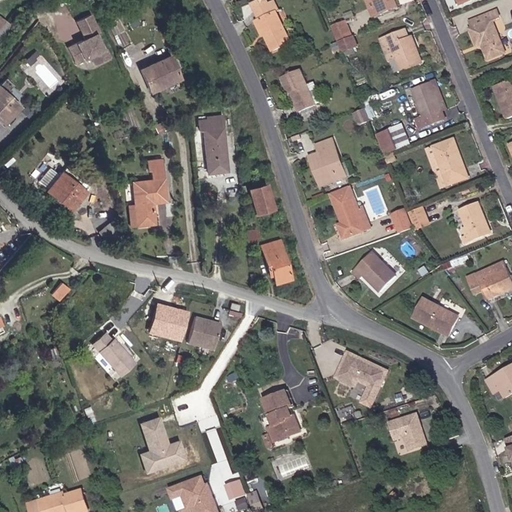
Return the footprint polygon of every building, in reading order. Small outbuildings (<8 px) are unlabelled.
[(270,0),(264,0),(254,5),(261,20),(256,22),(272,55),(297,45),(277,2),(273,4),(270,0)] [(399,0),(366,0),(374,19),(403,9),(399,0)] [(511,53),(495,10),(472,22),(474,28),(472,30),(479,48),(485,48),(490,61),(511,54),(511,53)] [(0,42),(14,25),(0,14),(0,42)] [(92,16),(77,23),(85,40),(69,48),(78,65),(91,59),(95,66),(111,58),(92,16)] [(350,21),(334,27),(346,54),(361,48),(350,21)] [(413,37),(409,28),(382,40),(391,63),(399,60),(405,72),(427,64),(416,35),(413,37)] [(173,55),(141,69),(151,95),(184,79),(173,55)] [(304,70),(284,77),(299,113),(319,106),(304,70)] [(450,109),(437,80),(415,90),(424,116),(418,119),(422,130),(449,121),(445,111),(450,109)] [(511,81),(496,88),(509,121),(511,120),(511,81)] [(25,106),(0,86),(0,122),(6,127),(25,106)] [(360,125),(372,121),(367,108),(355,112),(360,125)] [(224,114),(198,117),(200,133),(203,131),(209,174),(230,173),(224,114)] [(392,130),(380,135),(387,155),(400,149),(392,130)] [(321,153),(311,156),(322,185),(353,177),(337,137),(318,143),(321,153)] [(457,138),(428,150),(442,189),(473,178),(457,138)] [(162,158),(147,159),(153,181),(134,181),(135,205),(130,206),(132,227),(161,225),(158,202),(169,202),(162,158)] [(45,183),(52,169),(47,166),(40,180),(45,183)] [(90,190),(64,171),(47,190),(75,211),(90,190)] [(269,183),(248,188),(257,214),(276,208),(269,183)] [(354,187),(332,194),(343,223),(340,224),(346,240),(375,228),(365,206),(362,207),(354,187)] [(483,202),(462,211),(469,228),(463,232),(470,246),(495,235),(483,202)] [(426,207),(410,212),(418,230),(433,225),(426,207)] [(406,208),(393,214),(401,233),(415,227),(406,208)] [(281,239),(261,244),(275,285),(297,279),(281,239)] [(399,275),(375,251),(354,272),(362,280),(366,276),(382,292),(399,275)] [(511,272),(507,261),(468,278),(478,296),(488,291),(491,302),(511,291),(511,272)] [(60,300),(70,287),(61,281),(51,294),(60,300)] [(464,317),(427,297),(416,319),(453,338),(464,317)] [(223,322),(195,315),(188,343),(217,350),(223,322)] [(113,340),(106,332),(93,345),(121,377),(137,363),(115,338),(113,340)] [(389,370),(346,352),(333,380),(353,389),(357,382),(366,386),(358,404),(372,409),(389,370)] [(511,367),(488,379),(496,394),(503,392),(508,399),(511,397),(511,367)] [(290,392),(266,400),(277,426),(269,429),(272,435),(266,437),(269,448),(307,434),(290,392)] [(427,447),(416,414),(387,424),(393,444),(401,441),(406,454),(427,447)] [(137,423),(146,451),(136,454),(144,475),(185,460),(177,439),(166,444),(157,417),(137,423)] [(171,500),(181,496),(186,511),(194,509),(195,511),(218,511),(208,484),(204,485),(201,476),(167,489),(171,500)] [(68,491),(30,503),(32,511),(92,511),(84,489),(68,494),(68,491)] [(259,490),(249,493),(255,510),(265,507),(259,490)]
